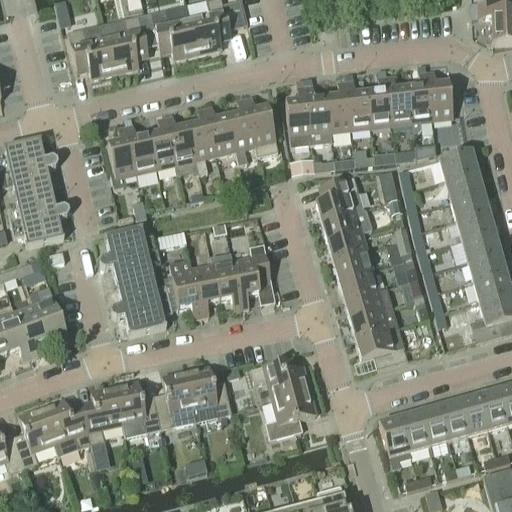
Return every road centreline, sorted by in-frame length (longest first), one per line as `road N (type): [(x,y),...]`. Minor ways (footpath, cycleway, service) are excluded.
road 1 (residential): [(53,123),(287,70),(441,49),(491,73)]
road 2 (residential): [(105,364),(317,324)]
road 3 (residential): [(346,411),(511,364)]
road 4 (residential): [(317,324),(283,190)]
road 5 (residential): [(53,123),(13,0)]
road 6 (residential): [(511,194),(491,73)]
